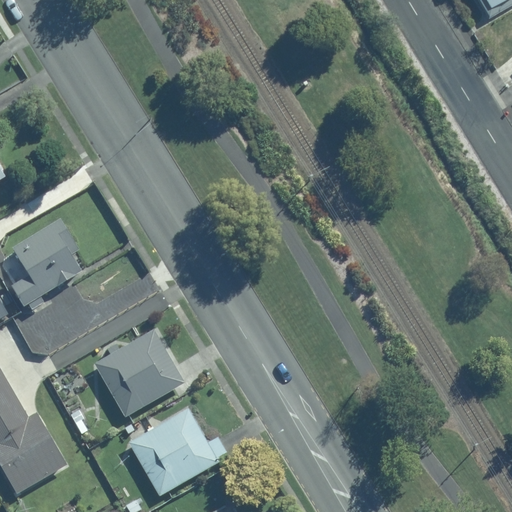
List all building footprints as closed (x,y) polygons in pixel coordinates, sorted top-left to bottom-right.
[(511,0),(485,0),(493,14),(511,3),(511,0)] [(0,152),(0,193),(0,194),(0,193),(0,181),(12,175),(0,152)] [(64,221),(15,251),(32,280),(13,291),(25,310),(30,307),(34,314),(49,305),(46,300),(88,275),(77,257),(83,254),(64,221)] [(183,387),(152,333),(92,367),(123,421),(183,387)] [(0,370),(0,464),(18,496),(70,467),(39,412),(27,418),(0,370)] [(205,447),(186,413),(127,446),(157,499),(217,466),(215,462),(225,456),(217,440),(205,447)] [(234,511),(228,501),(209,511),(234,511)]
